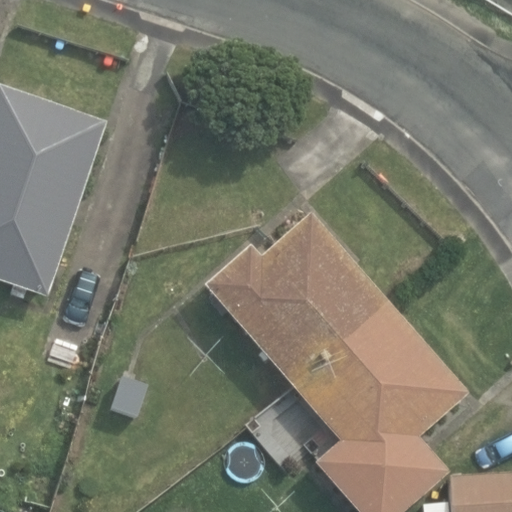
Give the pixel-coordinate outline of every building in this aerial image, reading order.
[(0,282),(46,299),(106,123),(0,86),(0,282)] [(312,463),(354,511),(400,511),(447,472),(416,436),(436,419),(466,393),(308,213),(258,258),(248,246),(201,287),(317,419),(337,441),(312,463)] [(447,339),(473,317),(436,273),(410,294),(447,339)] [(110,408),(137,418),(149,384),(121,375),(110,408)] [(511,511),(511,474),(448,476),(449,504),(423,504),(423,511),(511,511)]
